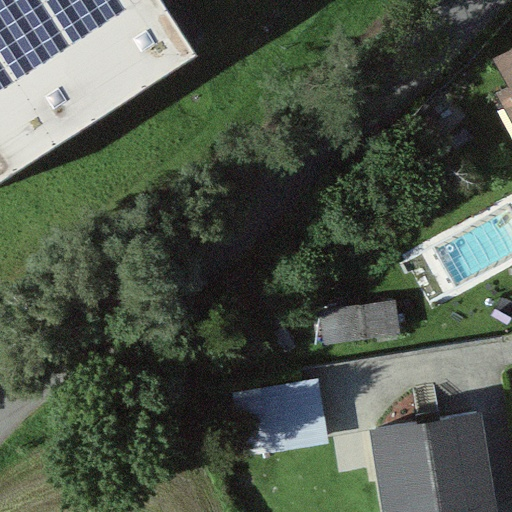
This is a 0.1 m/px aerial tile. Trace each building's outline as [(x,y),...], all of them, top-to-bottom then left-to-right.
[(0,0),(0,170),(209,36),(185,0),(0,0)] [(511,52),(492,64),(503,85),(491,92),(511,129),(511,52)] [(327,291),(332,320),(404,308),(398,279),(327,291)] [(324,408),(318,382),(233,398),(245,457),(330,440),(324,408)] [(430,424),(370,434),(383,511),(491,511),(476,417),(430,424)]
